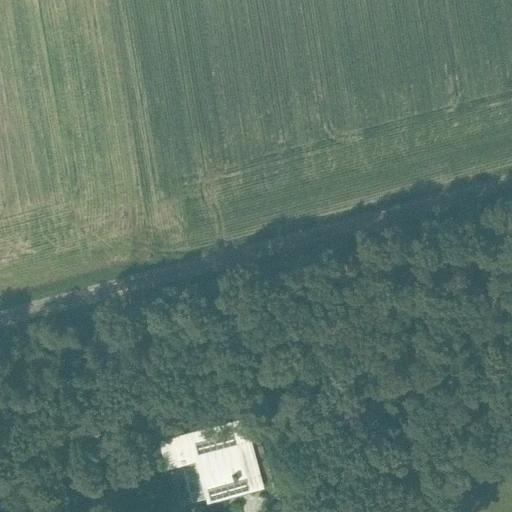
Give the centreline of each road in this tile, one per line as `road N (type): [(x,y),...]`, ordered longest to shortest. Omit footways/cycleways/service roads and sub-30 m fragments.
road 1 (unclassified): [(232,256),(511,181)]
road 2 (unclassified): [(319,511),(232,256)]
road 3 (unclassified): [(0,318),(232,256)]
